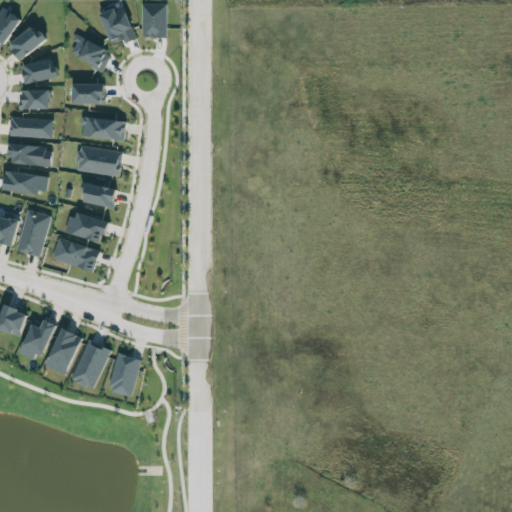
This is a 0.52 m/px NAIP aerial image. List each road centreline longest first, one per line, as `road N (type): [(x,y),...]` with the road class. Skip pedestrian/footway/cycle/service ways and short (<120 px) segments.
road 1 (tertiary): [(199,511),(198,0)]
road 2 (residential): [(109,310),(144,187),(153,108),(145,79)]
